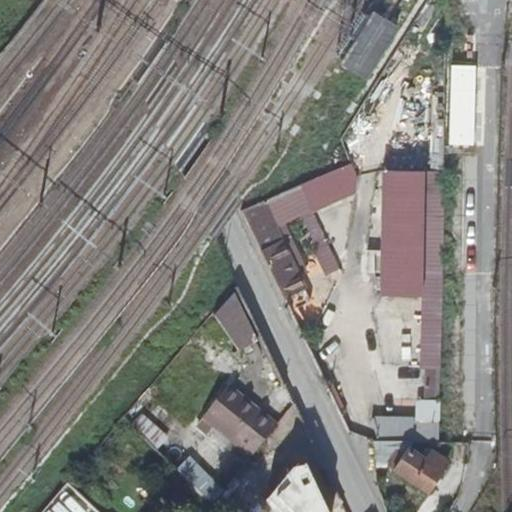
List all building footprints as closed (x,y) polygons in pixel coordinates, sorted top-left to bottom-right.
[(397,36),(372,20),(339,70),(364,87),(397,36)] [(445,183),(384,182),(380,305),(440,307),(445,183)] [(282,239),(297,270),(303,267),(282,222),(301,213),(310,209),(300,187),(259,203),(277,242),(282,239)] [(243,209),(285,298),(305,288),(297,270),(282,239),(277,242),(259,203),(243,209)] [(310,209),(301,213),(318,250),(327,245),(310,209)] [(263,334),(238,282),(217,308),(237,347),(263,334)] [(256,453),(282,423),(235,382),(209,412),(256,453)] [(408,446),(437,446),(439,404),(413,403),(413,421),(370,420),(382,445),(408,446)] [(374,444),(374,465),(395,465),(429,491),(449,459),(432,448),(426,457),(408,446),(382,445),(374,444)]
